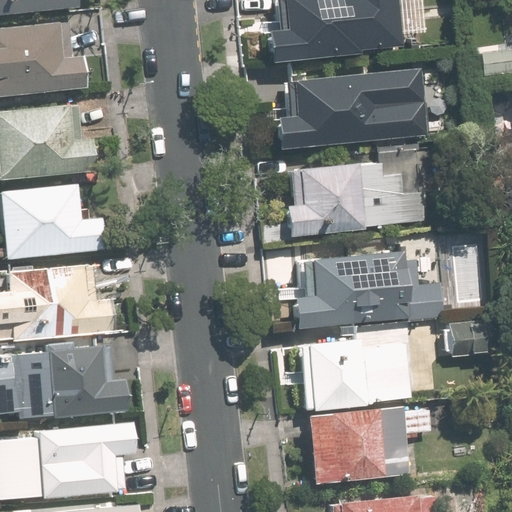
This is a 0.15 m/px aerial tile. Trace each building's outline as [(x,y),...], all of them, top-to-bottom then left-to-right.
[(364,25),(361,0),(282,0),(285,27),(267,28),(270,58),(385,48),(383,24),(364,25)] [(62,54),(59,21),(0,25),(0,92),(84,85),(81,52),(62,54)] [(482,71),(511,66),(511,43),(479,48),(482,71)] [(417,66),(290,75),(293,114),(273,115),(275,143),(422,133),(417,66)] [(73,137),(70,104),(0,109),(0,175),(0,177),(92,169),(89,136),(73,137)] [(377,159),(295,165),(298,202),(286,203),(288,230),(424,221),(422,189),(401,190),(400,170),(378,172),(377,159)] [(505,205),(511,203),(511,163),(500,165),(505,205)] [(78,182),(2,189),(7,255),(101,247),(98,215),(81,217),(78,182)] [(403,245),(311,252),(314,290),(291,291),(294,324),(442,313),(439,278),(417,279),(415,255),(404,256),(403,245)] [(88,300),(84,262),(9,268),(11,288),(0,288),(0,316),(13,316),(15,334),(110,326),(107,298),(88,300)] [(445,320),(449,354),(490,349),(485,315),(445,320)] [(303,343),(312,408),(407,396),(400,343),(357,349),(356,336),(303,343)] [(105,375),(102,342),(0,351),(0,413),(126,403),(123,374),(105,375)] [(399,401),(306,413),(315,484),(408,472),(402,426),(427,423),(425,404),(400,407),(399,401)] [(0,495),(116,486),(113,449),(131,447),(129,421),(0,432),(0,495)] [(431,511),(429,490),(335,501),(336,511),(431,511)] [(135,511),(135,498),(0,510),(0,511),(135,511)]
